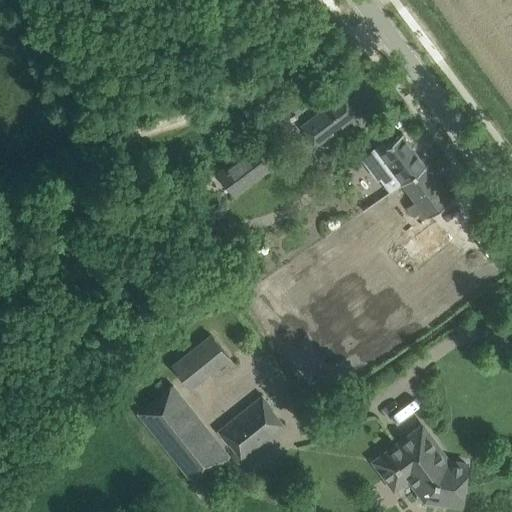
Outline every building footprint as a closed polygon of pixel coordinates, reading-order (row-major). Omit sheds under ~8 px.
[(343,95),(302,126),(316,145),(330,134),(328,131),(341,121),(343,125),(358,114),(343,95)] [(426,164),(423,161),(403,134),(402,132),(379,150),(377,146),(362,157),(378,179),(381,176),(392,191),(402,183),(426,165),(427,165),(426,164)] [(254,147),(219,173),(234,193),(268,167),(254,147)] [(450,197),(426,165),(402,183),(413,197),(404,204),(413,216),(422,209),(427,216),(451,198),(450,196),(450,197)] [(417,235),(403,245),(417,264),(449,240),(434,222),(417,235)] [(192,388),(232,357),(212,331),(172,363),(192,388)] [(173,384),(137,412),(194,484),(230,456),(173,384)] [(220,430),(241,457),(282,424),(261,397),(220,430)] [(448,461),(448,460),(422,426),(374,461),(394,488),(409,477),(419,492),(416,494),(422,504),(439,506),(440,502),(460,505),(467,464),(448,461)]
